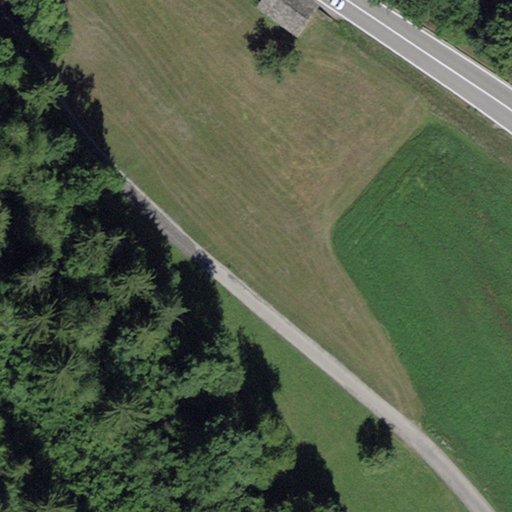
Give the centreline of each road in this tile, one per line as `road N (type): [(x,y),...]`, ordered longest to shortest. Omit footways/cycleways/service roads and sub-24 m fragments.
road 1 (unclassified): [(485,511),(417,435),(180,237),(84,142),(0,22)]
road 2 (tertiary): [(347,0),(511,115)]
